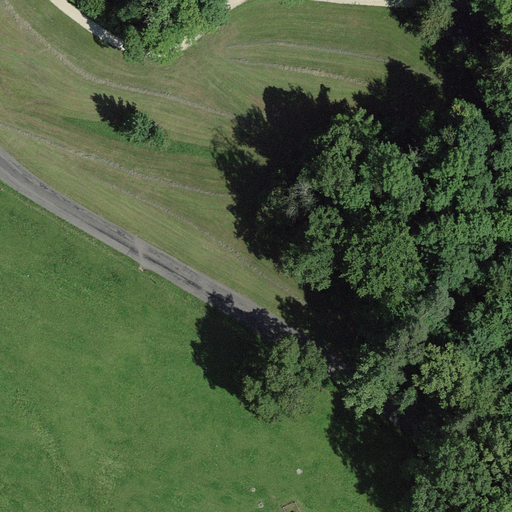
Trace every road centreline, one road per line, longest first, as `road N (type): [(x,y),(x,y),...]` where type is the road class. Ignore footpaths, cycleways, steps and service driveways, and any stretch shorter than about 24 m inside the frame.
road 1 (unclassified): [(502,511),(335,366),(0,162)]
road 2 (track): [(57,0),(122,51),(173,49),(247,0)]
road 3 (track): [(367,0),(473,9),(511,24)]
